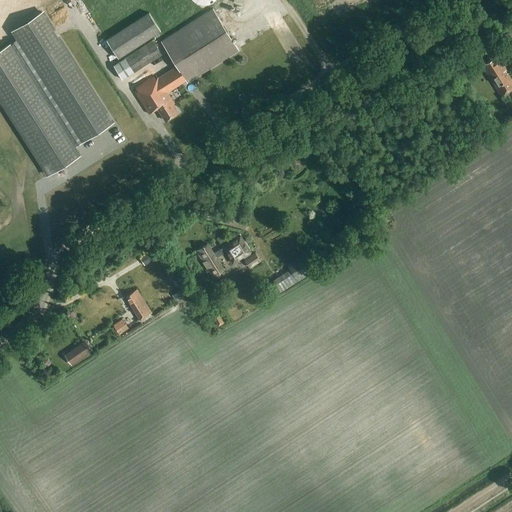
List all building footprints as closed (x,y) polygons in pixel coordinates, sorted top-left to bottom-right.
[(238,50),(213,9),(162,41),(176,66),(135,91),(150,114),(158,109),(165,120),(178,113),(172,104),(174,103),(167,92),(186,80),(187,82),(238,50)] [(114,121),(43,11),(11,31),(16,39),(0,49),(0,102),(47,176),(81,154),(75,146),(114,121)] [(107,40),(118,57),(160,30),(149,12),(107,40)] [(152,40),(125,58),(113,66),(121,80),(161,54),(152,40)] [(482,65),(501,96),(511,88),(511,81),(505,70),(506,69),(497,55),(482,65)] [(208,243),(196,251),(214,279),(220,275),(218,273),(224,269),(216,257),(226,251),(232,262),(249,251),(239,235),(222,246),(223,247),(214,253),(208,243)] [(244,260),(249,267),(259,260),(255,253),(244,260)] [(280,291),(297,280),(291,270),(273,281),(280,291)] [(140,319),(151,312),(137,289),(125,296),(140,319)] [(223,323),(218,313),(213,316),(219,326),(223,323)] [(114,325),(121,336),(130,330),(122,319),(114,325)] [(71,363),(91,350),(85,341),(65,354),(71,363)]
